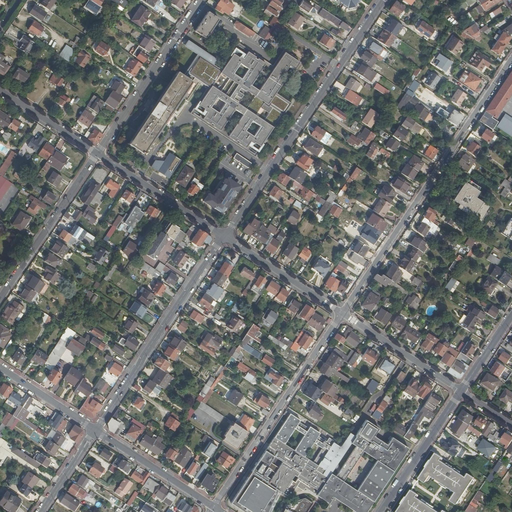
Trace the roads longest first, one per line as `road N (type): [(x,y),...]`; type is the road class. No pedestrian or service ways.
road 1 (residential): [(342,313),(511,59)]
road 2 (residential): [(225,237),(383,0)]
road 3 (residential): [(213,507),(342,313)]
road 4 (residential): [(96,430),(225,237)]
road 5 (residential): [(97,153),(201,0)]
road 6 (residential): [(0,298),(97,153)]
road 7 (residential): [(97,153),(225,237)]
road 8 (residential): [(461,391),(382,511)]
road 9 (residential): [(342,313),(461,391)]
road 10 (residential): [(213,507),(96,430)]
road 11 (residential): [(225,237),(342,313)]
